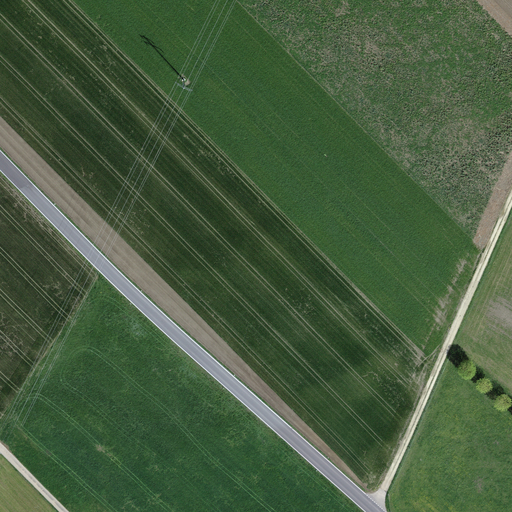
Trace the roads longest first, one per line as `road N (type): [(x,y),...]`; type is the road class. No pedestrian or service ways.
road 1 (secondary): [(0,161),(124,288),(371,511)]
road 2 (track): [(511,191),(372,511)]
